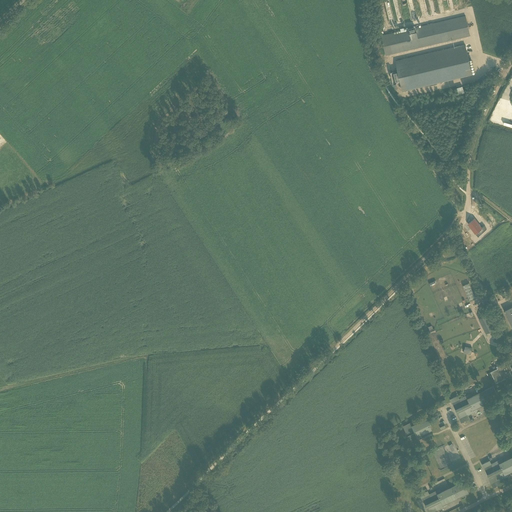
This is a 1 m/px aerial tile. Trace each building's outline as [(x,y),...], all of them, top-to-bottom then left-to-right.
[(381,36),(386,56),(470,36),(465,16),(432,24),(432,23),(430,24),(381,36)] [(396,62),(403,91),(471,74),(465,46),(396,62)] [(475,233),(477,236),(486,229),(484,226),(482,227),(474,219),(468,224),(475,233)] [(463,286),(469,300),(475,297),(469,283),(463,286)] [(489,314),(478,319),(485,333),(496,328),(489,314)] [(465,346),(463,354),(471,355),(472,348),(465,346)] [(505,378),(509,385),(511,383),(511,368),(508,361),(496,366),(497,368),(490,372),(496,383),(505,378)] [(493,386),(467,398),(466,395),(459,399),(458,395),(450,399),(452,403),(460,418),(459,418),(461,423),(469,419),(468,416),(478,411),(476,408),(499,397),(493,386)] [(409,438),(411,443),(422,438),(421,435),(432,430),(427,418),(415,423),(414,421),(403,426),(405,431),(405,432),(405,433),(405,434),(406,435),(406,437),(407,437),(408,438),(409,438)] [(491,484),(493,488),(501,484),(499,481),(510,476),(508,473),(511,471),(511,456),(503,461),(502,459),(491,464),(490,460),(481,464),(483,469),(484,468),(492,483),(491,484)] [(438,511),(448,506),(446,503),(458,498),(456,495),(459,494),(459,496),(468,492),(463,482),(454,486),(455,487),(453,488),(452,486),(443,490),(441,492),(439,489),(429,494),(428,491),(420,495),(422,499),(428,511),(438,511)]
